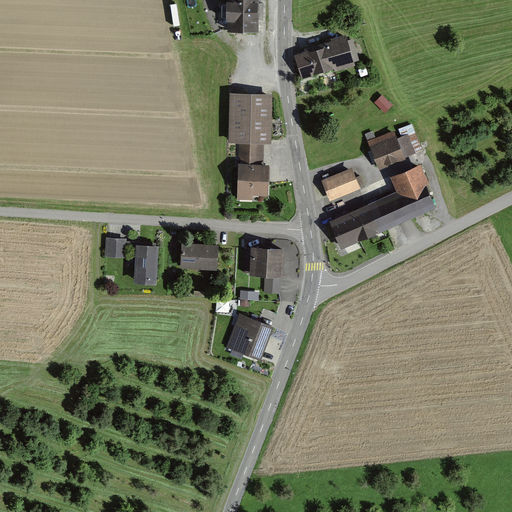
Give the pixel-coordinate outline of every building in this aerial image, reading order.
[(229,0),(229,31),(261,32),(261,0),(229,0)] [(333,46),(298,55),(303,79),(355,67),(348,38),(332,41),(333,46)] [(384,93),(376,101),(387,112),(395,104),(384,93)] [(273,95),(231,95),(230,144),(242,144),(242,166),(240,166),(239,202),(255,202),(255,197),(271,197),(272,165),(265,165),(265,146),(273,146),(273,95)] [(397,132),(370,143),(374,153),(366,156),(372,169),(380,165),(383,172),(409,161),(407,157),(416,154),(409,138),(401,141),(397,132)] [(400,193),(334,222),(346,250),(438,210),(428,187),(431,186),(423,166),(394,179),(400,193)] [(354,171),(324,181),(330,201),(361,191),(354,171)] [(128,239),(107,240),(107,258),(128,258),(128,239)] [(220,245),(183,244),(182,269),(219,270),(220,245)] [(161,247),(137,246),(136,285),(159,285),(161,247)] [(286,251),(246,248),(245,274),(266,275),(265,291),(282,292),(282,279),(285,279),(286,251)] [(242,298),(260,299),(260,290),(242,290),(242,298)] [(275,327),(240,315),(228,347),(262,360),(275,327)]
